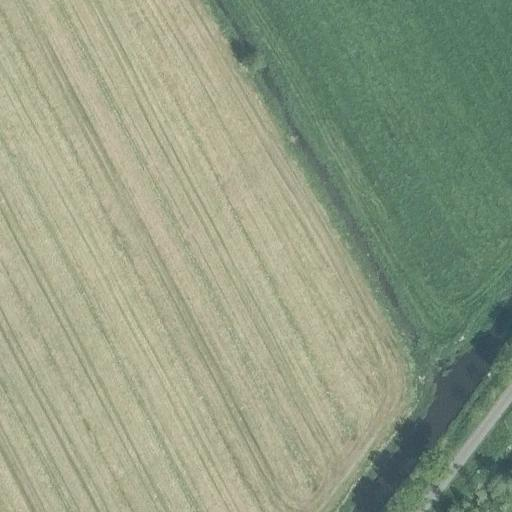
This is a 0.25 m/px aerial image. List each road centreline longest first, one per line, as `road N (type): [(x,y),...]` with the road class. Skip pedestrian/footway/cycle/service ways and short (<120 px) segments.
road 1 (residential): [(322,125),(490,0)]
road 2 (unclassified): [(418,511),(511,390)]
